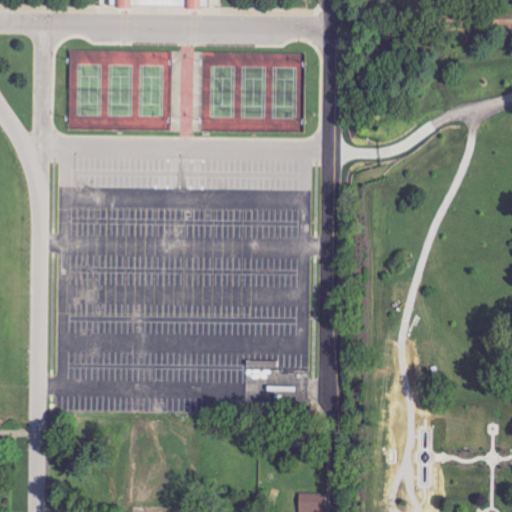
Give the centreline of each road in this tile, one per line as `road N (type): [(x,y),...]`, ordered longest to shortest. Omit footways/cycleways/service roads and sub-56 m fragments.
road 1 (residential): [(333,0),(327,309),(338,511)]
road 2 (tertiary): [(0,103),(33,169),(38,207),(35,511)]
road 3 (residential): [(0,20),(333,30)]
road 4 (residential): [(45,24),(33,169)]
